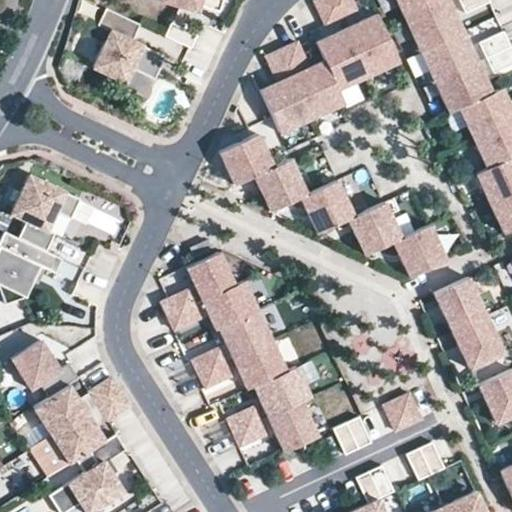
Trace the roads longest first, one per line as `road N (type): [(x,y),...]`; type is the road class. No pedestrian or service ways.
road 1 (residential): [(173,183),(125,287),(115,332),(224,511)]
road 2 (residential): [(270,0),(173,183)]
road 3 (residential): [(173,183),(151,157),(52,107),(19,78)]
road 4 (residential): [(0,124),(142,183),(173,183)]
